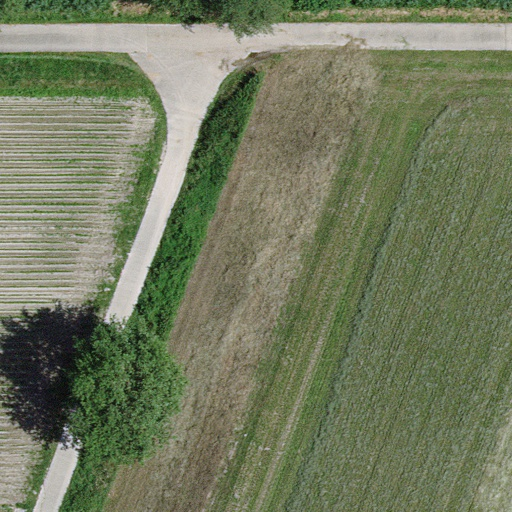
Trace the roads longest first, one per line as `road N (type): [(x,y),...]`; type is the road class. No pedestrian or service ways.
road 1 (track): [(197,37),(184,133),(45,511)]
road 2 (track): [(511,36),(197,37)]
road 3 (track): [(197,37),(0,37)]
